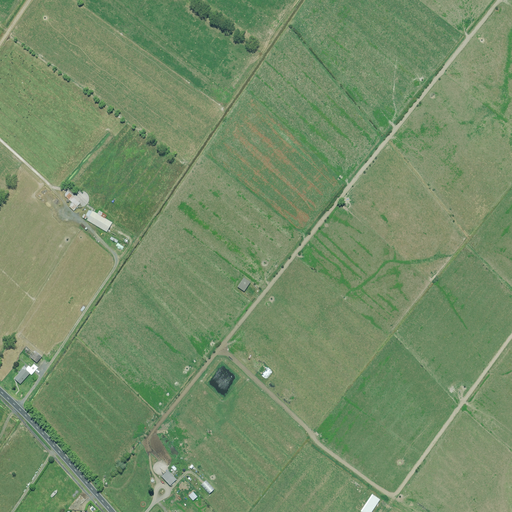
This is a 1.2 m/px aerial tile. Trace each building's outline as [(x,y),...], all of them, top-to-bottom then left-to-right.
[(80,203),(67,191),(64,195),(73,203),(69,207),(74,211),(80,203)] [(97,214),(90,209),(86,215),(89,217),(87,220),(106,232),(112,223),(105,219),(107,216),(99,211),(97,214)] [(250,282),(243,278),(237,287),(244,291),(250,282)] [(42,357),(36,352),(31,357),(37,363),(42,357)] [(38,368),(34,364),(31,368),(29,366),(26,369),(24,366),(22,369),(23,369),(14,378),(20,384),(30,373),(31,375),(38,368)] [(176,479),(168,470),(161,476),(170,485),(176,479)] [(214,490),(206,481),(201,485),(209,494),(214,490)] [(197,497),(193,492),(189,496),(193,501),(197,497)]
